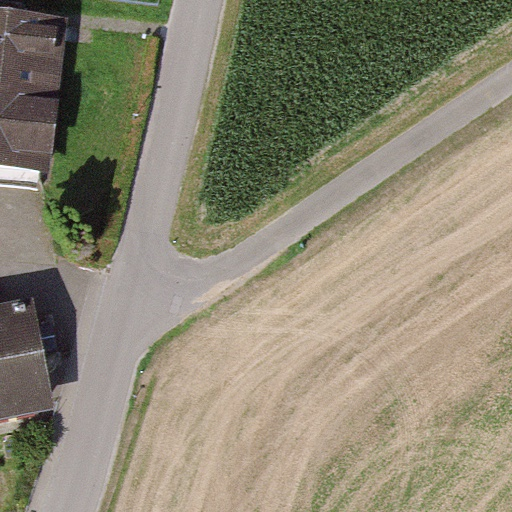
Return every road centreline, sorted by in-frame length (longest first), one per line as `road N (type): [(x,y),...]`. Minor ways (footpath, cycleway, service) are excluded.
road 1 (residential): [(511,86),(219,285),(133,306)]
road 2 (residential): [(133,306),(195,0)]
road 3 (residential): [(71,511),(133,306)]
